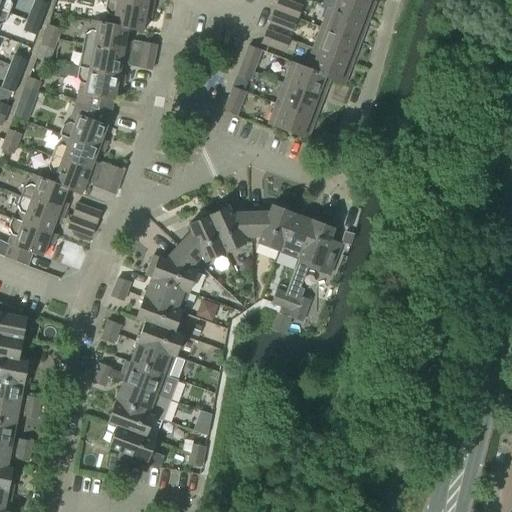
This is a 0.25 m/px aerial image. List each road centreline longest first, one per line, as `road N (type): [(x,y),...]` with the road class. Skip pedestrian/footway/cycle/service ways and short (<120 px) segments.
road 1 (residential): [(128,195),(147,201),(251,155),(342,189),(391,0)]
road 2 (secondary): [(440,511),(511,254)]
road 3 (residential): [(51,504),(87,298)]
road 4 (residential): [(128,195),(153,123),(176,0)]
